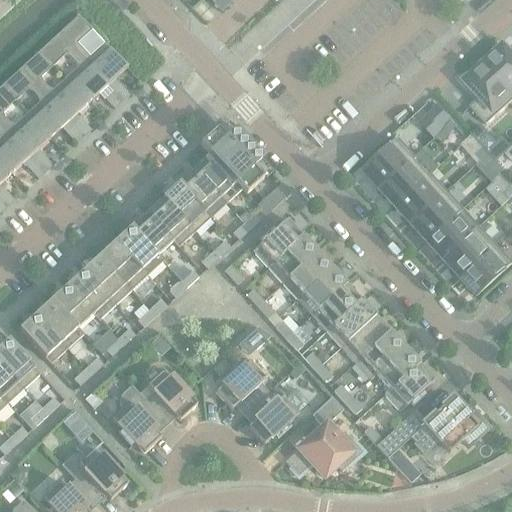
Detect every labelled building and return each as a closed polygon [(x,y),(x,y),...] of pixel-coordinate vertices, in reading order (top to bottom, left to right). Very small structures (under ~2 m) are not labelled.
[(219,0),(214,0),(211,3),(220,13),(226,8),(219,0)] [(122,104),(129,97),(115,81),(127,69),(78,17),(59,35),(122,104)] [(88,105),(100,95),(114,111),(122,104),(59,35),(40,52),(88,105)] [(511,57),(504,48),(484,66),(511,96),(511,57)] [(84,139),(91,132),(76,116),(88,105),(40,52),(20,70),(84,139)] [(511,96),(484,66),(465,84),(480,100),(470,109),(487,127),(511,103),(511,96)] [(50,140),(61,130),(76,146),(84,139),(20,70),(1,88),(50,140)] [(0,124),(45,174),(53,167),(38,151),(50,140),(1,88),(0,88),(0,124)] [(434,121),(423,130),(432,140),(436,137),(442,131),(437,125),(446,117),(435,106),(427,114),(434,121)] [(446,117),(437,125),(442,131),(451,123),(446,117)] [(451,123),(442,131),(448,137),(457,129),(451,123)] [(0,163),(11,175),(23,165),(38,181),(45,174),(0,124),(0,163)] [(210,156),(210,157),(210,156),(236,185),(241,191),(242,191),(246,196),(263,180),(253,169),(260,162),(234,134),(227,140),(217,130),(200,145),(210,156)] [(396,139),(361,172),(378,191),(413,158),(396,139)] [(483,149),(474,157),(479,163),(488,154),(483,149)] [(488,154),(479,163),(485,168),(493,160),(488,154)] [(226,206),(241,191),(236,185),(210,156),(210,157),(195,170),(220,199),(226,206)] [(413,158),(378,191),(394,208),(430,175),(413,158)] [(0,201),(7,209),(14,202),(0,186),(0,185),(11,175),(0,163),(0,201)] [(195,170),(179,185),(205,213),(220,199),(195,170)] [(430,175),(394,208),(410,226),(446,193),(430,175)] [(211,219),(205,213),(179,185),(163,199),(194,234),(211,219)] [(257,207),(266,217),(290,195),(281,185),(257,207)] [(511,189),(511,188),(502,196),(507,202),(511,197),(511,189)] [(446,193),(410,226),(426,244),(455,218),(462,211),(446,193)] [(178,249),(194,234),(163,199),(147,214),(173,243),(172,243),(178,249)] [(147,214),(131,229),(157,257),(172,243),(173,243),(147,214)] [(245,214),(239,219),(244,224),(250,219),(245,214)] [(250,219),(244,224),(250,231),(262,221),(256,214),(250,219)] [(455,218),(426,244),(442,261),(471,235),(455,218)] [(253,253),(268,269),(302,238),(287,222),(277,231),(274,227),(260,240),(263,243),(253,253)] [(239,242),(250,231),(244,224),(232,235),(239,242)] [(163,263),(157,257),(131,229),(115,243),(147,278),(163,263)] [(471,235),(442,261),(459,279),(494,246),(478,229),(471,235)] [(268,269),(282,285),(317,254),(302,238),(268,269)] [(115,243),(99,258),(131,293),(147,278),(115,243)] [(224,243),(212,254),(218,260),(230,250),(224,243)] [(494,246),(459,279),(476,298),(511,265),(494,246)] [(207,271),(218,260),(212,254),(200,264),(207,271)] [(317,254),(282,285),(297,301),(331,270),(317,254)] [(99,258),(83,273),(115,307),(131,293),(99,258)] [(224,272),(237,286),(244,280),(231,266),(224,272)] [(297,301),(312,317),(346,286),(331,270),(297,301)] [(192,272),(180,283),(187,290),(198,279),(192,272)] [(98,322),(115,307),(83,273),(67,287),(93,316),(98,322)] [(175,300),(187,290),(180,283),(169,294),(175,300)] [(312,317),(326,334),(360,302),(346,286),(312,317)] [(78,330),(93,316),(67,287),(51,302),(77,330),(78,330)] [(264,302),(253,290),(246,297),(257,309),(264,302)] [(160,301),(148,312),(155,319),(166,308),(160,301)] [(84,336),(78,330),(77,330),(51,302),(35,316),(67,351),(84,336)] [(257,309),(268,320),(275,314),(264,302),(257,309)] [(326,334),(341,349),(375,318),(360,302),(326,334)] [(143,330),(155,319),(148,312),(137,323),(143,330)] [(50,366),(67,351),(35,316),(19,332),(50,366)] [(341,349),(355,366),(389,334),(375,318),(341,349)] [(293,334),(282,322),(275,329),(286,341),(293,334)] [(249,357),(269,338),(258,329),(239,346),(249,357)] [(128,331),(117,341),(123,348),(135,337),(128,331)] [(286,341),(297,353),(304,346),(293,334),(286,341)] [(370,382),(376,376),(404,350),(389,334),(355,366),(370,382)] [(8,341),(0,348),(0,365),(24,391),(40,376),(8,341)] [(111,359),(123,348),(117,341),(105,352),(111,359)] [(376,376),(390,391),(390,392),(419,366),(404,350),(376,376)] [(322,366),(311,354),(304,361),(315,373),(322,366)] [(96,360),(85,370),(91,377),(103,367),(96,360)] [(223,360),(212,370),(220,378),(230,368),(223,360)] [(247,411),(248,412),(268,394),(267,393),(259,385),(266,379),(265,378),(264,378),(250,362),(240,372),(236,368),(222,381),(226,385),(215,394),(231,411),(240,403),(248,411),(247,411)] [(0,365),(0,397),(8,406),(24,391),(0,365)] [(315,373),(326,384),(333,378),(322,366),(315,373)] [(434,382),(419,366),(390,392),(390,391),(383,397),(399,414),(410,405),(413,408),(427,396),(423,392),(434,382)] [(79,388),(91,377),(85,370),(73,381),(79,388)] [(147,388),(139,396),(144,402),(144,403),(162,422),(163,421),(162,421),(171,413),(179,423),(196,407),(188,398),(192,394),(179,380),(175,384),(164,372),(148,387),(147,388)] [(352,398),(341,386),(333,393),(344,405),(352,398)] [(139,396),(131,388),(123,395),(120,400),(119,406),(122,411),(112,420),(121,431),(118,434),(131,448),(134,445),(144,455),(161,439),(152,430),(161,422),(161,423),(162,422),(144,403),(144,402),(139,396)] [(84,402),(94,411),(102,404),(93,394),(84,402)] [(269,395),(268,394),(248,412),(249,413),(257,421),(248,429),(263,447),(274,437),(277,441),(291,428),(288,424),(298,415),(283,399),(284,399),(283,397),(276,403),(269,396),(269,395)] [(344,405),(355,417),(362,410),(352,398),(344,405)] [(53,400),(41,410),(48,417),(59,406),(53,400)] [(286,464),(299,478),(312,466),(324,480),(337,468),(342,474),(362,455),(344,434),(338,439),(327,427),(342,412),(331,400),(312,418),(323,430),(286,464)] [(383,442),(376,448),(387,461),(410,439),(423,454),(437,441),(449,455),(462,443),(467,448),(487,430),(469,409),(463,414),(451,401),(426,424),(415,412),(399,427),(383,442)] [(36,428),(48,417),(41,410),(30,421),(36,428)] [(74,414),(63,425),(81,444),(92,434),(74,414)] [(370,428),(363,434),(376,448),(383,442),(370,428)] [(21,429),(9,440),(16,446),(27,436),(21,429)] [(41,444),(50,454),(56,448),(56,442),(51,436),(41,444)] [(0,452),(4,457),(16,446),(9,440),(0,448),(0,452)] [(61,467),(75,482),(75,481),(93,501),(93,500),(101,492),(110,502),(127,486),(118,476),(121,472),(109,458),(105,462),(96,451),(85,461),(80,457),(75,457),(69,460),(61,467)] [(24,473),(19,468),(10,477),(18,486),(24,481),(24,473)] [(92,502),(93,501),(75,481),(75,482),(66,490),(60,483),(59,484),(59,485),(43,499),(54,511),(52,511),(85,511),(83,509),(91,501),(92,502)] [(31,511),(23,502),(15,510),(13,511),(31,511)]
